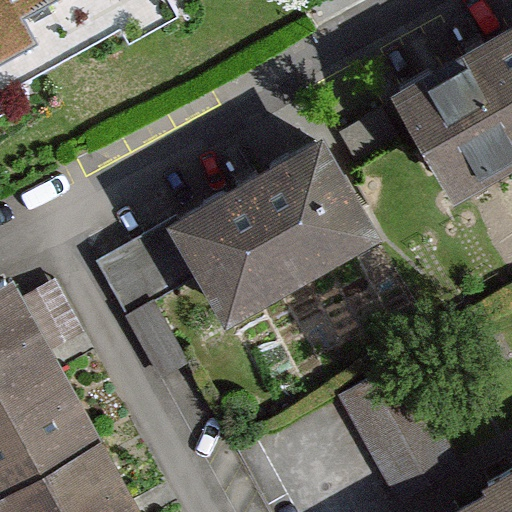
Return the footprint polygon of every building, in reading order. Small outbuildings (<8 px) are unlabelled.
[(166,10),(160,0),(0,0),(0,117),(44,93),(38,81),(166,10)] [(469,200),(511,176),(511,36),(410,92),(469,200)] [(238,325),(393,236),(336,138),(182,227),(238,325)] [(162,511),(32,274),(0,291),(0,511),(162,511)] [(511,511),(511,492),(476,511),(511,511)]
